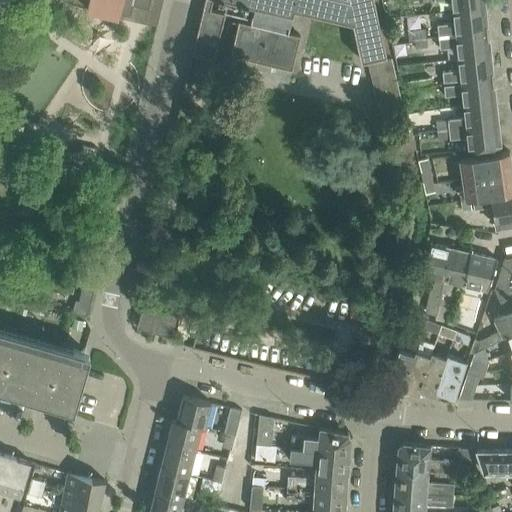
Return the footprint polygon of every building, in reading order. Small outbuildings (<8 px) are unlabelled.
[(88,0),(87,9),(118,17),(118,16),(119,13),(130,15),(133,4),(148,7),(149,0),(88,0)] [(204,0),(191,53),(193,54),(213,59),(224,12),(210,9),(211,0),(234,0),(255,5),(250,23),(239,20),(230,55),(227,54),(224,69),(290,84),(293,70),(291,69),(300,35),(287,32),(293,7),(351,21),(359,59),(366,58),(385,54),(372,0),(204,0)] [(421,0),(422,2),(442,0),(452,0),(453,11),(484,7),(483,0),(421,0)] [(487,31),(484,7),(453,11),(455,23),(438,25),(438,26),(439,34),(439,36),(487,31)] [(425,28),(407,30),(408,39),(414,39),(426,37),(425,28)] [(457,46),(459,58),(489,55),(488,39),(487,31),(439,36),(439,38),(440,48),(447,47),(457,46)] [(426,37),(414,39),(415,48),(427,47),(426,37)] [(491,68),(489,55),(459,58),(460,71),(447,72),(443,73),(444,82),(461,80),(461,81),(492,78),(491,68)] [(392,57),(367,63),(380,119),(404,114),(392,57)] [(420,86),(432,85),(431,78),(400,82),(402,91),(420,88),(420,86)] [(462,93),(464,105),(494,102),(492,78),(461,81),(462,84),(445,86),(446,95),(462,93)] [(433,97),(432,85),(420,86),(420,88),(421,98),(433,97)] [(494,102),(464,105),(465,119),(447,121),(435,123),(436,132),(497,125),(497,121),(494,102)] [(0,120),(0,136),(21,141),(24,125),(0,120)] [(499,145),(497,125),(436,132),(437,140),(447,139),(467,137),(469,149),(499,145)] [(13,146),(0,142),(0,167),(7,169),(13,146)] [(82,145),(79,154),(95,158),(97,148),(82,145)] [(17,147),(15,156),(34,160),(36,151),(17,147)] [(511,166),(511,167),(509,150),(500,151),(459,158),(465,199),(511,191),(511,166)] [(441,157),(432,158),(435,171),(443,169),(441,157)] [(429,158),(417,161),(425,194),(436,191),(429,158)] [(46,210),(66,215),(70,195),(50,191),(46,210)] [(492,205),(495,225),(498,224),(511,221),(511,191),(465,199),(461,200),(463,210),(492,205)] [(424,301),(422,310),(433,312),(434,304),(447,247),(430,243),(423,277),(430,278),(424,301)] [(469,251),(447,247),(434,304),(445,306),(450,283),(460,285),(469,251)] [(72,310),(71,311),(84,315),(89,312),(103,252),(91,250),(79,301),(79,302),(75,301),(73,310),(72,310)] [(469,251),(460,285),(487,290),(497,258),(469,251)] [(469,351),(473,351),(483,347),(508,335),(511,333),(511,254),(505,256),(494,289),(506,312),(492,319),(497,332),(482,339),(475,336),(469,351)] [(36,301),(34,310),(46,314),(49,305),(36,301)] [(141,313),(137,326),(170,336),(177,314),(143,304),(142,307),(141,313)] [(426,318),(427,316),(428,314),(413,309),(409,322),(423,328),(426,318)] [(75,317),(71,328),(80,330),(83,320),(75,317)] [(423,328),(438,333),(441,324),(426,318),(423,328)] [(438,333),(453,338),(456,329),(441,324),(438,333)] [(0,387),(74,409),(86,367),(89,358),(90,353),(84,351),(0,326),(0,387)] [(456,329),(453,338),(468,343),(470,336),(469,334),(456,329)] [(473,351),(471,357),(487,362),(488,360),(483,347),(473,351)] [(402,392),(403,389),(414,357),(398,351),(385,390),(386,390),(387,387),(402,392)] [(414,357),(403,389),(418,394),(419,390),(430,357),(416,352),(414,357)] [(430,357),(419,390),(434,395),(435,392),(446,359),(431,354),(430,357)] [(446,359),(435,392),(454,398),(466,361),(462,360),(447,355),(446,359)] [(484,370),(487,362),(471,357),(469,365),(484,370)] [(469,365),(466,374),(478,378),(482,379),(484,370),(469,365)] [(472,398),(478,378),(466,374),(458,398),(472,398)] [(180,404),(176,418),(200,424),(205,425),(210,401),(182,394),(180,404)] [(235,432),(241,409),(230,406),(224,429),(235,432)] [(271,444),(273,416),(259,413),(258,414),(259,414),(256,443),(276,445),(277,445),(271,444)] [(200,424),(176,418),(172,417),(166,442),(194,449),(200,424)] [(318,451),(349,452),(350,437),(351,437),(347,431),(347,432),(319,426),(318,436),(291,434),(290,447),(318,451)] [(224,429),(220,442),(231,445),(232,445),(235,432),(224,429)] [(397,445),(396,468),(428,470),(447,471),(448,459),(429,457),(430,444),(403,441),(397,445)] [(188,472),(194,449),(166,442),(161,465),(188,472)] [(276,445),(256,443),(254,458),(275,460),(276,445)] [(470,447),(458,446),(460,461),(461,472),(478,473),(470,449),(470,447)] [(348,459),(349,452),(318,451),(290,447),(289,459),(316,462),(315,469),(347,471),(348,459)] [(511,448),(476,449),(484,471),(511,471),(511,448)] [(0,491),(0,492),(11,455),(0,452),(0,491)] [(31,461),(11,455),(0,492),(20,497),(31,461)] [(161,465),(155,489),(182,496),(188,472),(161,465)] [(222,480),(225,466),(217,465),(214,478),(222,480)] [(427,482),(428,470),(396,468),(394,492),(453,495),(454,484),(427,482)] [(347,472),(347,471),(315,469),(314,476),(287,474),(286,488),(315,490),(346,491),(346,484),(347,472)] [(67,472),(63,492),(100,500),(105,479),(67,472)] [(31,477),(29,484),(42,488),(45,481),(31,477)] [(252,477),(252,484),(264,485),(264,477),(252,477)] [(222,480),(214,478),(210,494),(218,496),(222,480)] [(29,484),(27,492),(40,496),(42,488),(29,484)] [(252,484),(249,507),(263,508),(264,485),(252,484)] [(286,488),(286,498),(313,500),(313,509),(344,511),(346,491),(315,490),(286,488)] [(155,489),(149,511),(178,511),(182,496),(155,489)] [(97,511),(100,500),(63,492),(59,511),(97,511)] [(394,492),(392,511),(425,511),(426,504),(452,505),(453,495),(394,492)] [(487,495),(476,495),(481,511),(492,511),(491,508),(487,495)]
